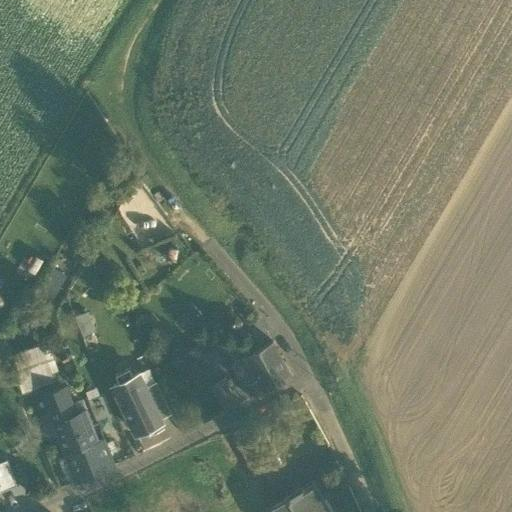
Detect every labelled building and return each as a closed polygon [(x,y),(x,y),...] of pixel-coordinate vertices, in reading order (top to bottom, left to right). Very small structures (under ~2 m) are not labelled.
[(244,386),(251,398),(291,376),(272,342),(247,355),(259,378),(244,386)] [(186,353),(206,381),(216,373),(195,346),(186,353)] [(54,380),(51,372),(47,360),(38,364),(33,349),(14,356),(19,371),(15,372),(22,392),(54,380)] [(53,358),(47,360),(51,372),(57,370),(53,358)] [(115,374),(119,382),(133,375),(130,368),(115,374)] [(119,382),(114,385),(137,432),(148,427),(159,422),(162,421),(160,417),(146,387),(139,373),(133,375),(119,382)] [(211,385),(227,409),(239,402),(224,377),(211,385)] [(156,382),(146,387),(160,417),(171,412),(156,382)] [(49,411),(53,420),(75,411),(65,386),(43,395),(49,411)] [(93,398),(100,415),(108,411),(101,395),(93,398)] [(86,407),(75,411),(53,420),(54,421),(57,430),(66,453),(97,441),(91,426),(93,425),(86,407)] [(45,424),(54,421),(53,420),(49,411),(42,414),(45,424)] [(235,432),(257,474),(281,461),(258,419),(235,432)] [(49,433),(57,430),(54,421),(45,424),(49,433)] [(162,427),(159,422),(148,427),(151,433),(162,427)] [(103,439),(97,441),(66,453),(77,482),(114,466),(103,439)] [(7,459),(0,461),(0,491),(17,485),(7,459)] [(330,511),(333,511),(325,498),(325,497),(317,483),(303,490),(303,491),(272,508),(274,511),(330,511)]
